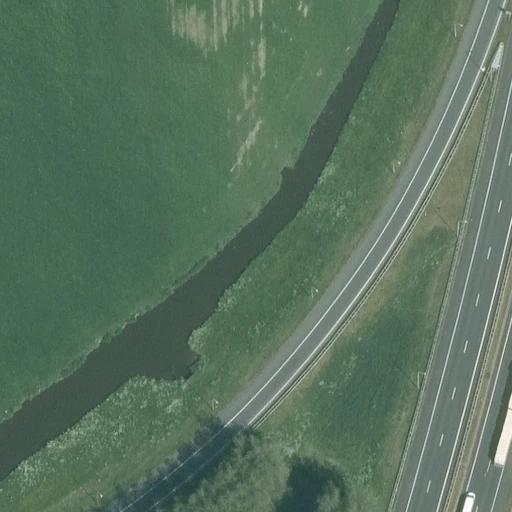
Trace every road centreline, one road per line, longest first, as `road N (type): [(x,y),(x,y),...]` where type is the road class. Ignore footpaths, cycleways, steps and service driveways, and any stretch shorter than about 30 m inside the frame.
road 1 (motorway): [(494,0),(456,110),(380,251),(288,373),(131,511)]
road 2 (motorway): [(511,154),(422,511)]
road 3 (motorway): [(477,511),(511,383)]
